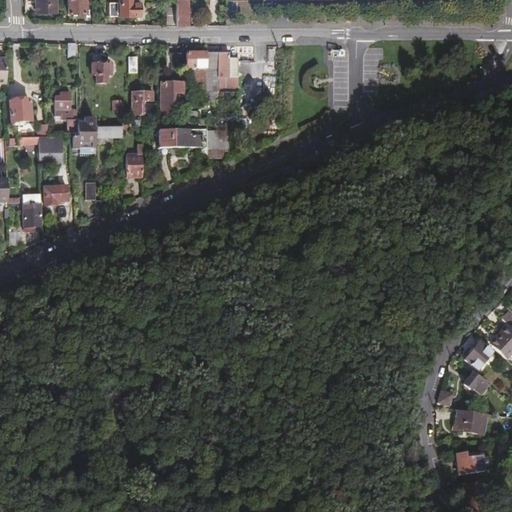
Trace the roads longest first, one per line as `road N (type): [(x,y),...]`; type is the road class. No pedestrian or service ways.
road 1 (secondary): [(0,281),(365,129)]
road 2 (secondary): [(358,34),(13,34)]
road 3 (track): [(264,323),(183,373),(42,389),(0,406)]
road 4 (residential): [(511,273),(440,357),(423,404),(439,511)]
road 5 (track): [(273,345),(291,388),(289,421),(284,462),(253,511)]
road 6 (track): [(387,209),(285,280),(264,323)]
road 7 (secondary): [(365,129),(490,84)]
road 8 (secondary): [(480,35),(358,34)]
